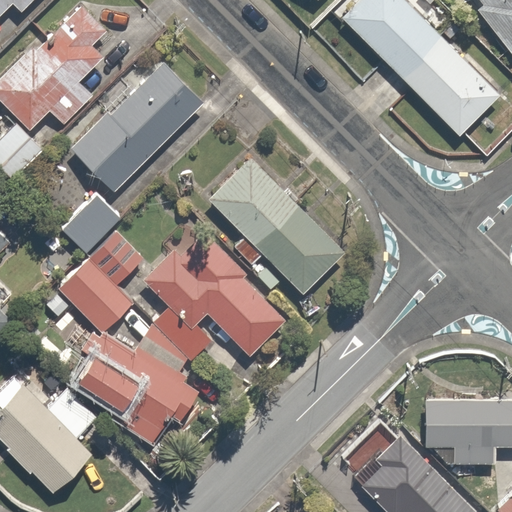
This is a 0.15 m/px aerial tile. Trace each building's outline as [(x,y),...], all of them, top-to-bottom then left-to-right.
[(24,0),(0,0),(0,13),(13,0),(19,6),(24,0)] [(505,91),(412,0),(354,0),(345,10),(466,130),(505,91)] [(511,0),(478,0),(511,46),(511,0)] [(81,3),(36,48),(30,42),(0,72),(0,95),(20,115),(29,124),(48,105),(66,122),(115,72),(94,51),(111,34),(81,3)] [(156,56),(69,143),(114,188),(201,101),(156,56)] [(44,148),(16,120),(0,135),(0,166),(13,179),(44,148)] [(263,253),(298,287),(344,241),(250,148),(204,194),(240,230),(228,241),(252,264),(263,253)] [(59,224),(86,250),(112,223),(120,214),(93,188),(59,224)] [(107,324),(133,297),(125,289),(139,274),(152,261),(112,223),(86,250),(55,283),(95,322),(103,329),(107,324)] [(152,261),(139,274),(168,301),(134,340),(178,366),(211,332),(196,318),(205,308),(248,349),(281,314),(239,273),(245,267),(203,227),(184,247),(174,237),(152,261)] [(0,323),(9,315),(0,306),(0,323)] [(134,340),(107,324),(103,329),(95,322),(80,347),(87,351),(76,370),(116,394),(107,409),(159,441),(172,419),(186,427),(210,386),(178,366),(134,340)] [(96,415),(64,383),(46,401),(22,378),(0,400),(0,436),(52,488),(93,447),(78,433),(96,415)] [(511,394),(426,392),(425,442),(438,443),(438,459),(454,459),(454,472),(494,473),(494,442),(511,442),(511,394)] [(482,511),(400,431),(353,479),(387,511),(393,511),(399,507),(404,511),(482,511)] [(511,511),(511,489),(496,507),(501,511),(511,511)]
